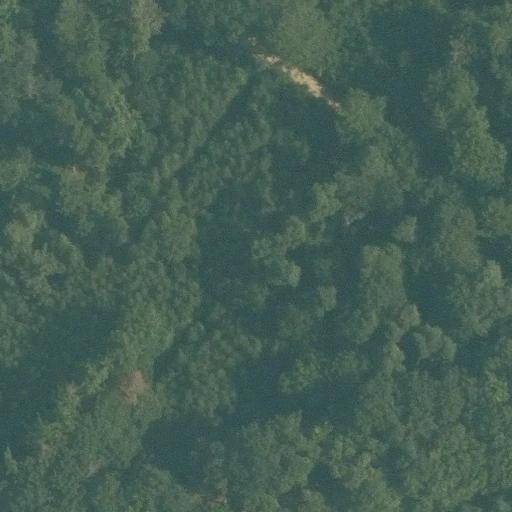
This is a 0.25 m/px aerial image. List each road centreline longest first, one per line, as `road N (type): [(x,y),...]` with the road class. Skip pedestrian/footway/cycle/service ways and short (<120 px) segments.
road 1 (track): [(192,0),(511,228)]
road 2 (track): [(278,511),(511,442)]
